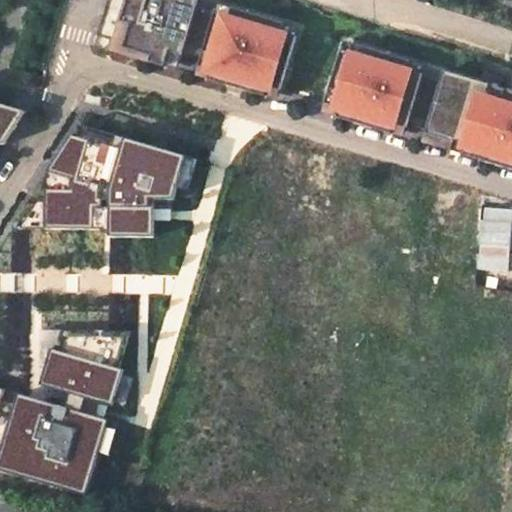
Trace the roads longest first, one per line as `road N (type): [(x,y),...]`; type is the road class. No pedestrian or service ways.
road 1 (residential): [(142,424),(241,107)]
road 2 (residential): [(241,107),(72,65),(61,107),(0,202)]
road 3 (residential): [(511,188),(241,107)]
road 4 (unknown): [(511,59),(332,0)]
